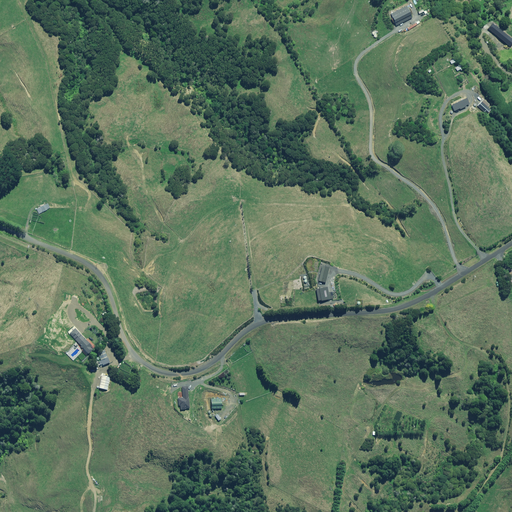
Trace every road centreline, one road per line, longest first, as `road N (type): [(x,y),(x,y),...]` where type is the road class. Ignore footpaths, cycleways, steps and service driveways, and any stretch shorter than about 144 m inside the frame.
road 1 (unclassified): [(0,227),(94,269),(132,351),(179,374),(211,363),(267,321),(402,307),(511,243)]
road 2 (unknown): [(483,261),(456,227),(438,149),(440,106),(453,93),(463,97)]
